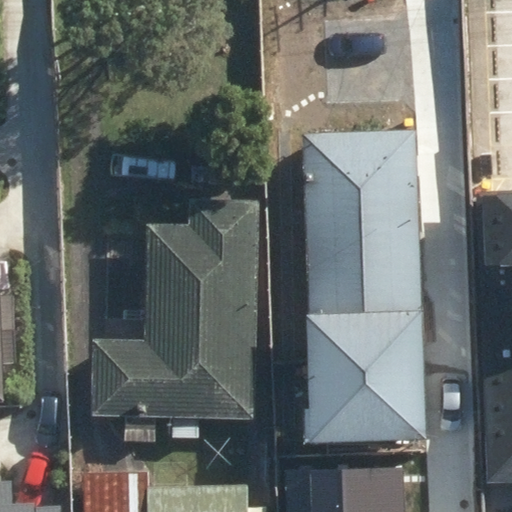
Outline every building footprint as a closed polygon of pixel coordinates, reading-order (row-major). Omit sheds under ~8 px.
[(305,315),(308,445),(425,441),(418,132),(303,134),(309,315),(305,315)] [(511,190),(478,192),(488,483),(511,481),(511,190)] [(126,442),(154,442),(155,417),(171,417),(170,438),(197,439),(198,418),(255,420),(259,204),(190,202),(190,225),(148,225),(145,343),(95,342),(93,415),(126,417),(126,442)] [(0,401),(5,401),(1,364),(16,362),(13,294),(0,295),(0,401)] [(309,511),(402,511),(401,467),(308,471),(309,511)] [(267,511),(267,508),(248,509),(249,490),(148,490),(148,476),(87,477),(87,511),(267,511)] [(59,511),(59,507),(35,508),(35,504),(11,504),(10,480),(0,480),(0,511),(59,511)]
